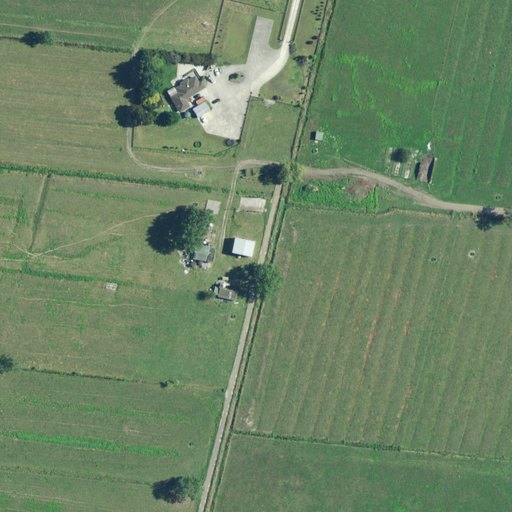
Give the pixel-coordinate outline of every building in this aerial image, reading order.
[(201,79),(198,81),(194,74),(175,86),(178,91),(169,97),(179,112),(189,106),(185,99),(205,86),(201,79)] [(209,110),(203,101),(191,109),(198,118),(209,110)] [(344,196),(344,198),(363,198),(363,189),(341,189),(341,196),(344,196)] [(253,242),(233,238),(231,253),(250,256),(253,242)] [(192,259),(202,261),(205,261),(208,246),(195,243),(193,251),(192,259)] [(237,290),(220,287),(218,296),(235,299),(237,290)]
